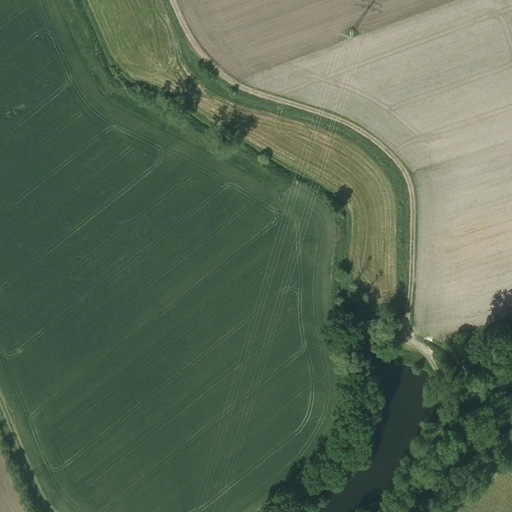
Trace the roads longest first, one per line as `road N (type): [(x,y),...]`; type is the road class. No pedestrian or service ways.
road 1 (track): [(173,0),(189,37),(226,78),(341,121),(402,170),(412,201),(409,328),(427,354)]
road 2 (track): [(0,402),(48,511)]
